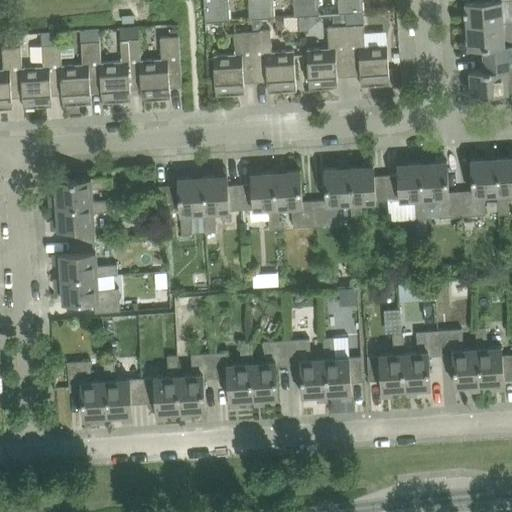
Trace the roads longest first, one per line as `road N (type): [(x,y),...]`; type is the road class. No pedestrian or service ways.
road 1 (residential): [(511,420),(34,450)]
road 2 (residential): [(19,143),(432,126)]
road 3 (residential): [(34,450),(19,143)]
road 4 (secondary): [(511,502),(488,495),(414,500),(382,511)]
road 5 (residential): [(432,126),(422,0)]
